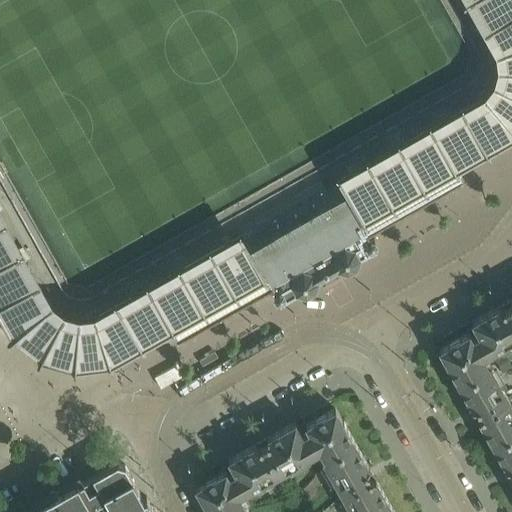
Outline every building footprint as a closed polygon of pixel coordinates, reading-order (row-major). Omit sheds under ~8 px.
[(511,0),(473,0),(501,48),(511,44),(511,0)] [(499,80),(488,99),(511,127),(511,44),(501,48),(499,80)] [(487,99),(341,182),(350,198),(348,199),(255,252),(254,251),(252,253),(243,236),(94,322),(110,362),(111,362),(172,327),(175,334),(177,338),(178,338),(272,285),(275,290),(273,294),(276,298),(280,300),(296,291),(306,294),(315,288),(318,279),(322,280),(323,282),(338,273),(337,272),(338,268),(348,270),(357,265),(360,255),(375,246),(377,241),(374,238),(370,236),(367,231),(462,178),(462,177),(460,174),(459,174),(455,168),(511,135),(511,127),(488,99),(487,99)] [(46,304),(0,222),(0,312),(6,323),(15,337),(50,309),(46,304)] [(479,335),(488,350),(490,353),(511,340),(511,298),(472,321),(479,335)] [(50,309),(15,337),(45,357),(79,364),(110,362),(94,322),(79,324),(62,319),(50,309)] [(473,339),(469,332),(439,349),(460,385),(491,367),(490,365),(488,366),(481,354),(488,350),(479,335),(473,339)] [(511,434),(511,404),(491,367),(460,385),(493,445),(511,434)] [(335,408),(305,425),(309,431),(303,435),(311,450),(318,446),(325,459),(323,460),(324,462),(356,444),(335,408)] [(295,421),(228,459),(236,473),(245,487),(246,490),(313,453),(311,450),(303,435),(295,421)] [(511,434),(493,445),(511,478),(511,434)] [(374,511),(390,504),(356,444),(324,462),(352,511),(374,511)] [(155,511),(146,496),(144,498),(125,464),(117,462),(94,475),(106,498),(113,511),(155,511)] [(229,476),(226,470),(196,487),(209,511),(234,511),(246,506),(238,491),(245,487),(236,473),(229,476)] [(89,511),(93,510),(91,506),(106,498),(94,475),(79,484),(77,481),(34,505),(36,508),(28,511),(89,511)]
